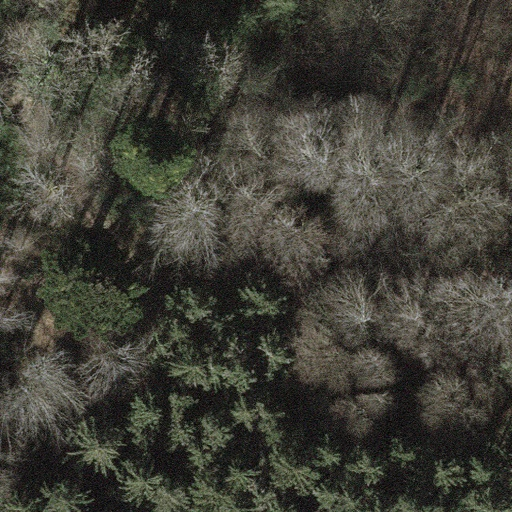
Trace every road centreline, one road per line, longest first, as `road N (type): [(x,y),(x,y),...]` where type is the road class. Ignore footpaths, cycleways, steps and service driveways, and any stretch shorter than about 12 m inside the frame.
road 1 (track): [(511,204),(288,254),(167,293),(0,427)]
road 2 (track): [(38,0),(167,293)]
